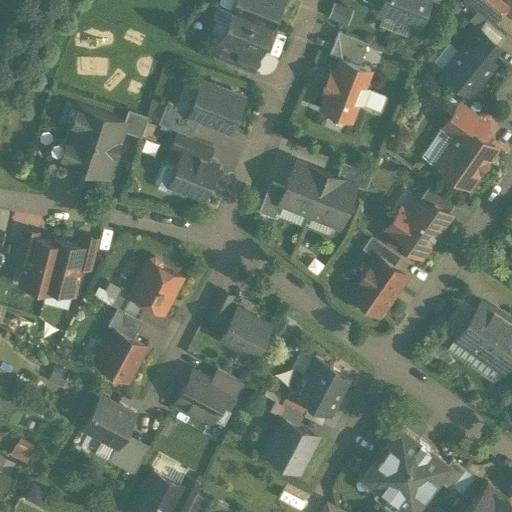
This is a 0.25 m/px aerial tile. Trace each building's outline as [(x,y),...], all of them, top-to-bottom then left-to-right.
[(232,0),(230,7),(271,23),(280,0),(232,0)] [(341,0),(336,0),(332,11),(347,19),(353,5),(341,0)] [(374,0),(381,2),(379,6),(418,21),(426,0),(374,0)] [(466,0),(491,20),(505,3),(501,0),(466,0)] [(511,0),(501,0),(505,3),(511,8),(511,0)] [(271,23),(230,7),(232,8),(227,23),(230,24),(224,39),(258,52),(270,23),(271,23)] [(498,40),(479,25),(468,39),(487,54),(498,40)] [(367,39),(338,27),(329,51),(340,55),(340,54),(359,61),(367,39)] [(487,54),(468,39),(443,70),(468,90),(493,59),(487,54)] [(359,61),(340,54),(340,55),(334,70),(330,68),(322,86),(327,88),(321,104),(350,115),(357,99),(362,101),(369,85),(363,82),(370,65),(359,61)] [(243,94),(201,77),(188,109),(188,111),(199,115),(229,127),(243,94)] [(459,98),(445,119),(458,128),(463,121),(480,132),(489,119),(459,98)] [(188,109),(166,101),(158,120),(177,128),(191,133),(199,115),(188,111),(188,109)] [(124,117),(78,102),(59,156),(107,172),(114,151),(115,151),(119,140),(118,139),(122,128),(125,118),(124,117)] [(148,113),(128,106),(124,117),(125,118),(122,128),(141,134),(148,113)] [(480,132),(463,121),(458,128),(436,160),(439,163),(440,169),(451,176),(457,175),(468,183),(479,168),(480,168),(480,167),(480,166),(481,164),(482,165),(482,164),(484,160),(485,160),(485,159),(486,157),(487,158),(487,156),(496,144),(480,132)] [(191,133),(177,128),(170,144),(182,149),(182,148),(206,157),(212,142),(191,133)] [(206,157),(182,148),(182,149),(176,163),(169,181),(172,182),(203,194),(216,161),(206,157)] [(325,169),(295,157),(284,184),(279,198),(280,199),(309,210),(325,169)] [(371,170),(342,158),(336,174),(354,181),(354,182),(365,187),(371,170)] [(167,160),(161,162),(154,179),(157,185),(169,190),(172,182),(169,181),(176,163),(167,160)] [(336,174),(325,169),(309,210),(338,222),(354,182),(354,181),(336,174)] [(458,195),(432,177),(420,194),(431,203),(434,199),(448,209),(458,195)] [(270,179),(258,208),(274,214),(280,199),(279,198),(284,184),(270,179)] [(418,194),(407,209),(400,204),(387,223),(406,237),(404,241),(420,252),(450,210),(448,209),(434,199),(431,203),(420,194),(418,194)] [(400,252),(371,232),(361,245),(373,253),(375,250),(393,262),(400,252)] [(51,239),(33,235),(30,246),(18,243),(15,255),(27,258),(21,281),(47,288),(48,284),(71,290),(78,262),(90,266),(93,254),(81,251),(83,243),(54,236),(53,237),(52,238),(51,239)] [(393,262),(375,250),(373,253),(348,288),(379,310),(406,271),(393,262)] [(160,257),(154,254),(150,255),(149,257),(148,256),(130,290),(129,291),(148,300),(163,308),(181,274),(160,263),(161,261),(160,257)] [(130,290),(119,284),(110,301),(116,304),(139,316),(148,300),(129,291),(130,290)] [(480,297),(455,334),(478,350),(504,314),(480,297)] [(139,316),(116,304),(107,323),(114,326),(115,326),(133,335),(142,318),(139,316)] [(269,322),(236,304),(220,334),(253,352),(269,322)] [(511,319),(504,314),(478,350),(502,367),(511,353),(511,319)] [(133,335),(115,326),(114,326),(96,361),(126,377),(145,342),(133,335)] [(315,353),(305,371),(302,370),(293,386),(292,387),(309,396),(308,399),(309,400),(329,410),(347,375),(331,366),(332,363),(315,353)] [(243,380),(217,366),(211,378),(228,387),(227,388),(236,393),(243,380)] [(211,378),(192,368),(176,397),(212,417),(227,388),(228,387),(211,378)] [(309,396),(292,387),(293,386),(289,384),(281,400),(303,412),(309,400),(308,399),(309,396)] [(134,411),(100,393),(83,425),(117,443),(123,431),(134,411)] [(317,433),(282,414),(263,450),(298,468),(317,433)] [(418,438),(399,423),(362,471),(411,508),(436,475),(448,460),(419,438),(418,438)] [(148,444),(123,431),(117,443),(114,448),(139,461),(148,444)] [(11,448),(27,456),(32,445),(16,437),(11,448)] [(139,461),(114,448),(110,457),(134,470),(139,461)] [(0,465),(5,468),(11,455),(0,449),(0,465)] [(448,460),(436,475),(449,485),(465,465),(451,455),(448,460)] [(181,481),(152,466),(130,507),(139,511),(165,511),(169,506),(182,482),(181,481)] [(182,482),(169,506),(180,511),(184,511),(195,491),(200,482),(185,474),(181,481),(182,482)] [(506,494),(486,479),(460,511),(511,511),(511,495),(508,492),(506,494)] [(27,494),(43,499),(48,485),(31,480),(27,494)] [(195,491),(184,511),(200,511),(208,497),(195,491)] [(352,511),(353,511),(326,497),(317,511),(352,511)]
